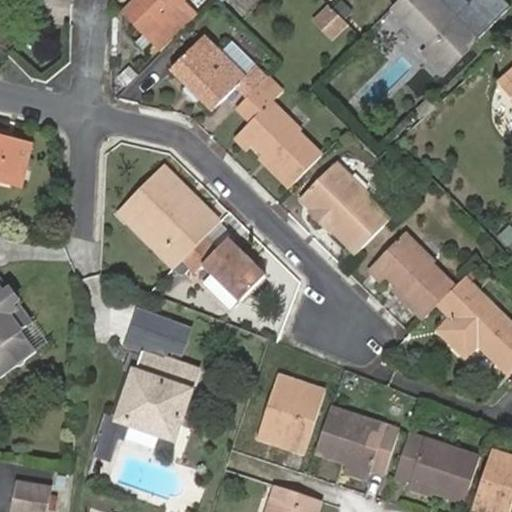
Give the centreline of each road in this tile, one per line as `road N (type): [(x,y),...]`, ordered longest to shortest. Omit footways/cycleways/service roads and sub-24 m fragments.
road 1 (residential): [(88,115),(187,143),(323,268),(341,328)]
road 2 (residential): [(88,115),(82,244)]
